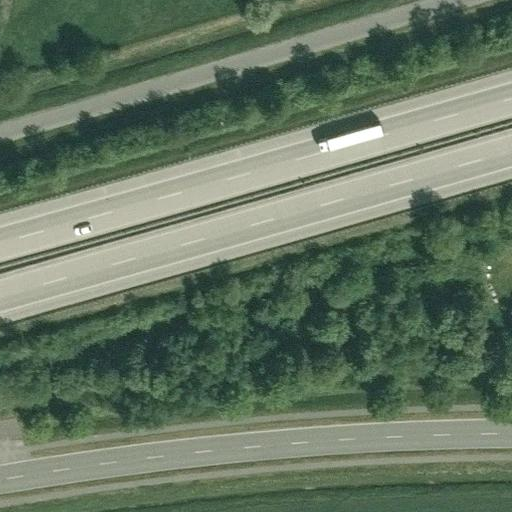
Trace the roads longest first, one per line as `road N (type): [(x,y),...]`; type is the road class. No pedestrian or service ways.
road 1 (motorway): [(0,294),(511,148)]
road 2 (motorway): [(511,88),(0,231)]
road 3 (secondary): [(0,482),(257,447),(511,439)]
road 4 (unclassified): [(480,0),(0,138)]
